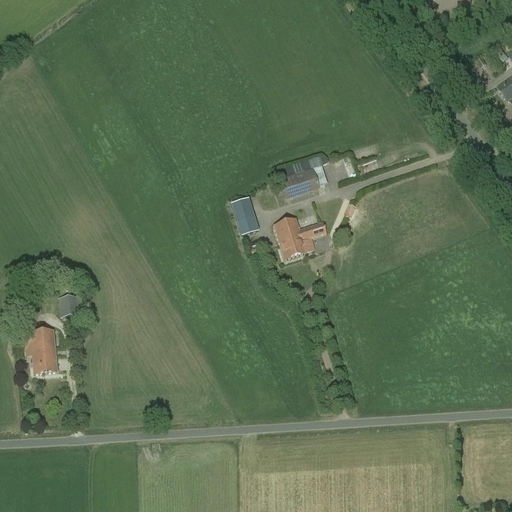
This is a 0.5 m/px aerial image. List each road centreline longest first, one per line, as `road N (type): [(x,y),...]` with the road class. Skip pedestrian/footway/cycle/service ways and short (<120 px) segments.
road 1 (unclassified): [(346,422),(0,442)]
road 2 (unclassified): [(511,191),(375,0)]
road 3 (unclassified): [(346,422),(511,413)]
